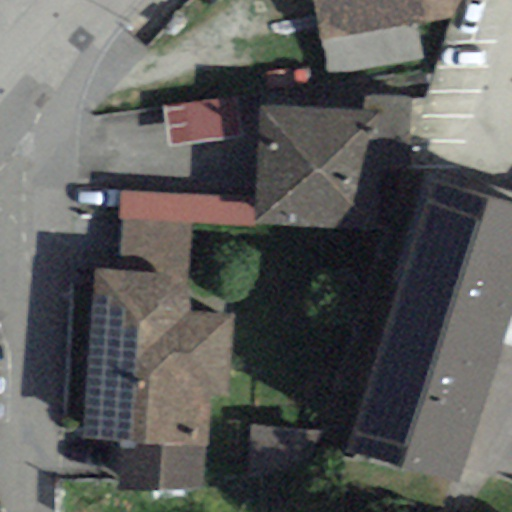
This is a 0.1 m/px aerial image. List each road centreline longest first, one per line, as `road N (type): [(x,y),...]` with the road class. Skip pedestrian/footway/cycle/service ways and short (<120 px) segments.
road 1 (residential): [(33,511),(38,358),(21,252),(0,189)]
road 2 (residential): [(0,189),(63,44)]
